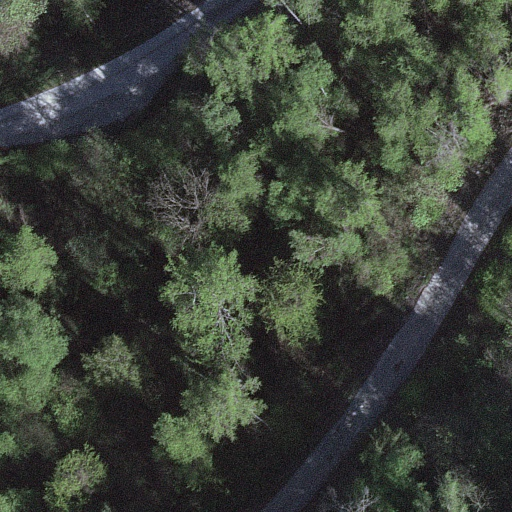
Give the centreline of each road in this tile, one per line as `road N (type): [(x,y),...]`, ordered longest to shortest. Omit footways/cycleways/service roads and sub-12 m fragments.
road 1 (track): [(511,196),(489,221),(389,411),(306,511)]
road 2 (track): [(0,124),(108,81),(221,0)]
